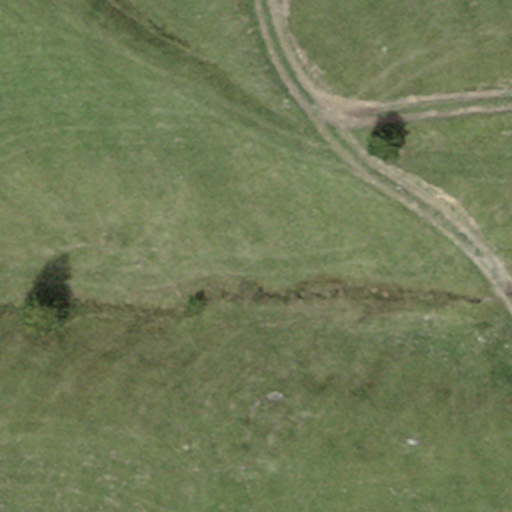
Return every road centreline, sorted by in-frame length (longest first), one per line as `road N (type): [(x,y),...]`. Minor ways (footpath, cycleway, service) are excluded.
road 1 (track): [(511,291),(430,208),(341,144),(283,57),(264,0)]
road 2 (track): [(309,102),(367,112),(511,102)]
